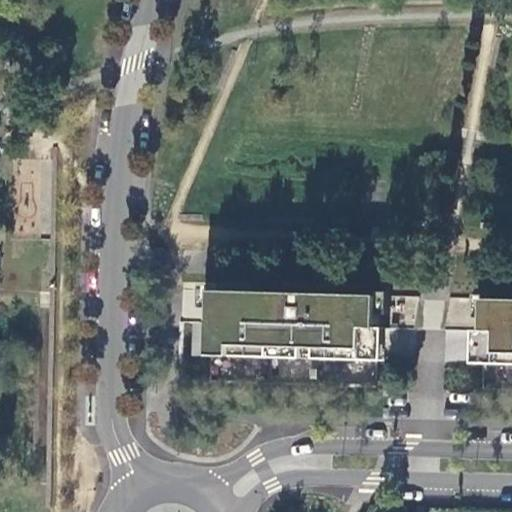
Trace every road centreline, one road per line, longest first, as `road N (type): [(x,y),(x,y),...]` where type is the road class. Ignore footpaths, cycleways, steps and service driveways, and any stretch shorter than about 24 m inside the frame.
road 1 (residential): [(155,0),(139,64),(109,406),(141,494)]
road 2 (residential): [(511,452),(302,445),(256,456),(201,497)]
road 3 (residential): [(238,511),(274,485),(313,477),(511,483)]
